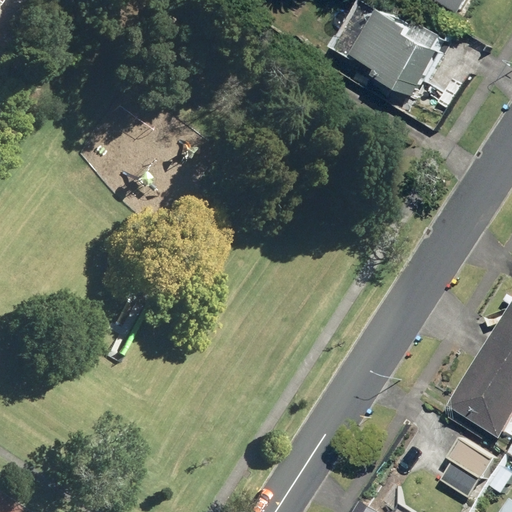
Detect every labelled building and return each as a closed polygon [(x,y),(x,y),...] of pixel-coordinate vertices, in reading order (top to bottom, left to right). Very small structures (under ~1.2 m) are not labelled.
[(436,0),(462,16),(472,0),(436,0)] [(387,83),(415,100),(451,41),(428,27),(423,35),(392,16),(363,62),(390,78),(387,83)] [(511,437),(511,325),(460,408),(510,440),(511,437)] [(474,498),(486,480),(488,481),(500,461),(467,441),(455,460),(459,463),(447,480),(474,498)] [(496,486),(506,493),(511,485),(511,472),(507,469),(496,486)]
